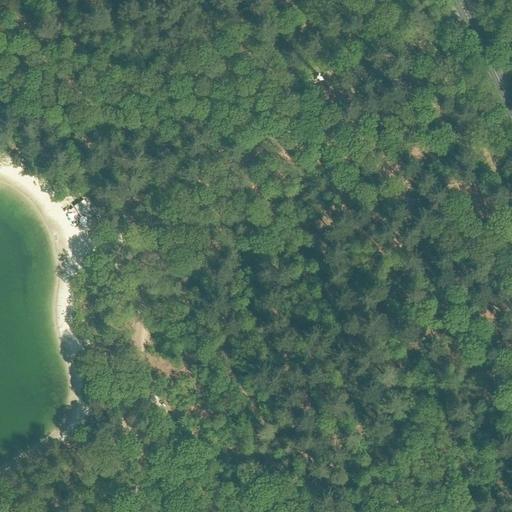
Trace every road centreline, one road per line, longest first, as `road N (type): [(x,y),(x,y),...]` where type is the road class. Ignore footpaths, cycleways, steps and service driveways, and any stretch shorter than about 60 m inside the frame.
road 1 (track): [(486,0),(429,30),(158,219),(124,423),(139,451),(140,511)]
road 2 (unknown): [(139,463),(171,452),(177,436),(144,390),(132,393)]
